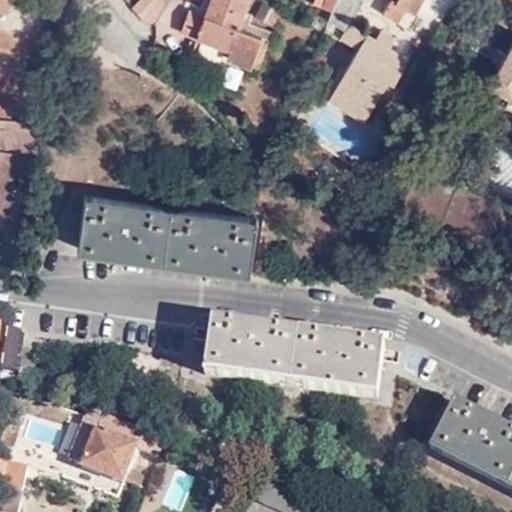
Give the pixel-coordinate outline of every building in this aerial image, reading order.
[(141,0),(132,8),(141,19),(152,22),(167,0),(141,0)] [(237,27),(247,0),(210,0),(204,14),(189,8),(181,31),(228,50),(226,58),(248,68),(260,37),(237,27)] [(328,0),(324,10),(335,14),(341,0),(328,0)] [(341,0),(335,14),(333,21),(345,29),(341,36),(358,47),(333,88),(369,110),(388,78),(393,81),(407,58),(389,47),(375,38),(367,33),(365,35),(348,24),(362,0),(341,0)] [(407,8),(416,14),(423,0),(389,0),(383,12),(399,21),(407,8)] [(279,14),(265,4),(255,18),(270,28),(279,14)] [(381,28),(375,38),(389,47),(395,37),(381,28)] [(511,106),(509,112),(511,113),(511,45),(491,90),(511,101),(511,106)] [(369,110),(333,88),(328,97),(364,118),(369,110)] [(0,145),(34,151),(37,121),(0,118),(0,145)] [(393,142),(381,136),(366,168),(378,174),(393,142)] [(0,210),(7,211),(14,152),(0,150),(0,210)] [(7,211),(24,214),(35,155),(14,152),(7,211)] [(78,247),(249,273),(258,222),(86,195),(78,247)] [(203,373),(378,400),(386,347),(212,322),(203,373)] [(1,373),(0,374),(19,376),(23,349),(24,337),(18,329),(7,327),(1,373)] [(23,349),(19,376),(33,378),(37,351),(23,349)] [(430,450),(511,491),(511,431),(455,403),(430,450)] [(156,455),(163,442),(164,439),(87,410),(68,458),(82,464),(81,467),(123,483),(124,480),(139,486),(143,476),(128,470),(137,448),(156,455)] [(60,447),(62,421),(27,418),(24,444),(60,447)] [(205,454),(199,468),(236,484),(243,469),(205,454)] [(16,511),(26,465),(0,459),(0,511),(3,511),(16,511)] [(352,511),(262,473),(249,497),(282,511),(352,511)]
